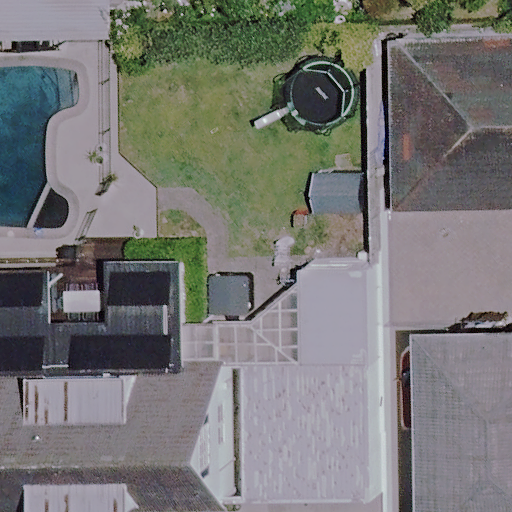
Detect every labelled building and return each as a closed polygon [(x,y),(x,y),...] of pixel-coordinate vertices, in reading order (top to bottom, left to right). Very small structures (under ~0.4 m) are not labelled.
[(0,0),(0,35),(125,36),(125,0),(0,0)] [(511,201),(511,36),(410,39),(414,205),(511,201)] [(84,94),(0,91),(0,221),(81,224),(84,94)] [(199,347),(199,257),(0,256),(0,507),(241,508),(241,493),(387,493),(388,258),(313,257),(313,348),(199,347)] [(511,511),(511,323),(445,324),(446,511),(511,511)]
